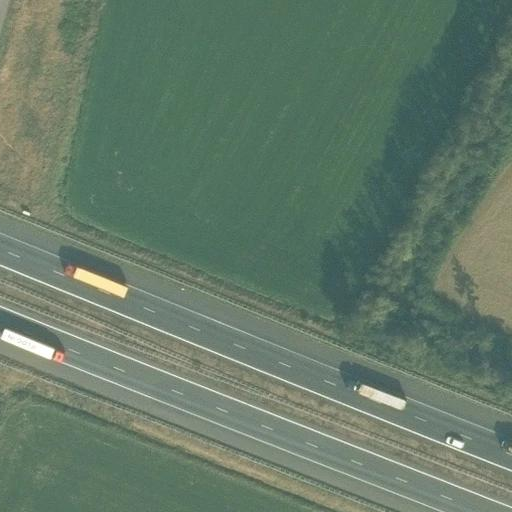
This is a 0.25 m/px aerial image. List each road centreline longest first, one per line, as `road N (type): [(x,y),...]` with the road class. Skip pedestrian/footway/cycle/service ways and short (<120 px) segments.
road 1 (motorway): [(511,448),(0,244)]
road 2 (motorway): [(0,321),(488,511)]
